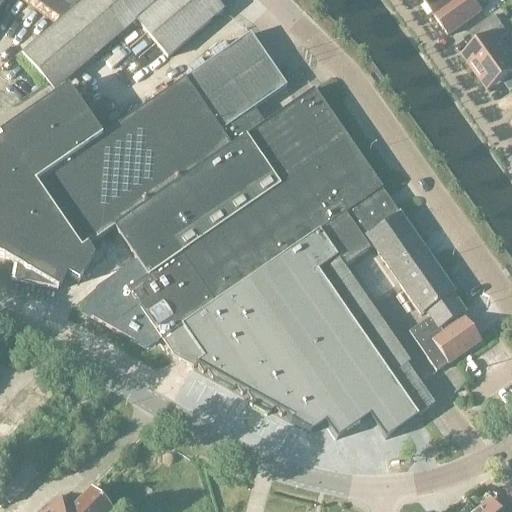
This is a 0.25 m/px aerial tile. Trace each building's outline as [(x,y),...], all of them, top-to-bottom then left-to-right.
[(114,25),(122,35),(135,24),(166,60),(221,13),(209,0),(88,0),(21,57),(44,84),(114,25)] [(419,0),(433,19),(459,0),(419,0)] [(459,0),(433,19),(447,38),(482,14),(479,10),(487,4),(484,0),(475,0),(473,2),(471,0),(459,0)] [(468,36),(476,47),(461,58),(474,76),(506,53),(499,43),(508,37),(494,18),(468,36)] [(285,89),(284,89),(248,37),(243,41),(184,81),(220,134),(252,112),(285,89)] [(511,61),(506,53),(474,76),(488,95),(502,84),(510,95),(511,93),(511,61)] [(417,418),(433,407),(406,367),(390,378),(316,272),(336,259),(318,234),(380,191),(312,92),(262,126),(252,112),(220,134),(184,81),(100,140),(66,90),(0,135),(0,142),(0,259),(15,269),(13,284),(54,291),(57,293),(65,279),(77,286),(85,272),(96,289),(81,315),(145,353),(161,342),(172,359),(192,371),(197,368),(202,376),(206,373),(212,381),(231,392),(236,389),(242,398),(245,395),(251,403),(270,414),(275,410),(281,419),(285,416),(290,424),(310,435),(325,424),(336,441),(369,418),(384,441),(417,418)] [(372,249),(414,309),(413,310),(419,319),(422,317),(421,316),(423,314),(428,321),(408,334),(436,374),(447,366),(448,367),(481,344),(464,320),(457,325),(454,320),(463,314),(451,297),(453,296),(381,190),(380,191),(318,234),(336,259),(316,272),(390,378),(406,367),(405,367),(408,365),(342,269),(372,249)] [(0,498),(7,506),(36,478),(19,461),(0,480),(0,498)] [(57,500),(45,511),(110,511),(90,491),(70,511),(57,500)] [(500,511),(491,501),(477,511),(511,511),(511,506),(505,511),(500,511)]
